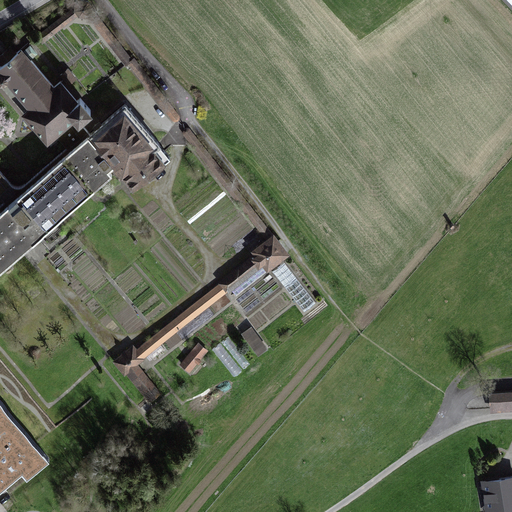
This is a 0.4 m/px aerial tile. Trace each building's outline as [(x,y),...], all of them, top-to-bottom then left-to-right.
[(80,0),(76,4),(75,5),(33,39),(38,45),(78,14),(79,16),(86,17),(87,16),(126,65),(129,63),(134,58),(118,37),(115,38),(92,8),(91,6),(88,1),(82,0),(80,0)] [(28,43),(0,66),(0,82),(25,112),(23,113),(51,145),(59,138),(68,148),(70,151),(90,134),(79,120),(91,110),(80,98),(77,100),(60,81),(54,87),(30,58),(36,53),(28,43)] [(179,114),(134,58),(129,63),(172,119),(174,120),(175,121),(178,120),(179,119),(179,116),(179,114)] [(75,76),(68,68),(60,75),(68,83),(75,76)] [(115,162),(114,163),(133,187),(171,158),(125,104),(90,134),(115,162)] [(273,235),(189,128),(188,128),(186,127),(184,129),(183,131),(184,133),(268,240),(273,235)] [(25,184),(6,201),(0,205),(0,267),(112,171),(109,167),(114,163),(115,162),(90,134),(70,151),(68,148),(25,184)] [(0,194),(6,201),(25,184),(68,148),(67,147),(23,184),(19,185),(15,184),(12,182),(0,169),(0,194)] [(257,254),(136,350),(143,358),(228,290),(234,297),(270,269),(268,267),(274,262),(278,266),(272,271),(304,312),(316,302),(281,257),(287,252),(273,235),(268,240),(254,250),(257,254)] [(242,330),(259,352),(269,344),(251,323),(242,330)] [(212,348),(234,375),(242,369),(220,342),(212,348)] [(198,343),(181,363),(190,370),(206,350),(198,343)] [(136,363),(143,358),(136,350),(133,346),(115,360),(125,372),(126,371),(149,401),(159,393),(136,363)] [(488,378),(488,385),(509,384),(509,376),(488,378)] [(511,391),(487,393),(488,412),(511,410),(511,391)] [(0,486),(20,469),(25,475),(42,461),(33,451),(36,447),(29,439),(24,440),(14,429),(17,425),(0,404),(0,403),(0,486)] [(511,476),(490,479),(494,511),(506,511),(511,511),(511,476)]
